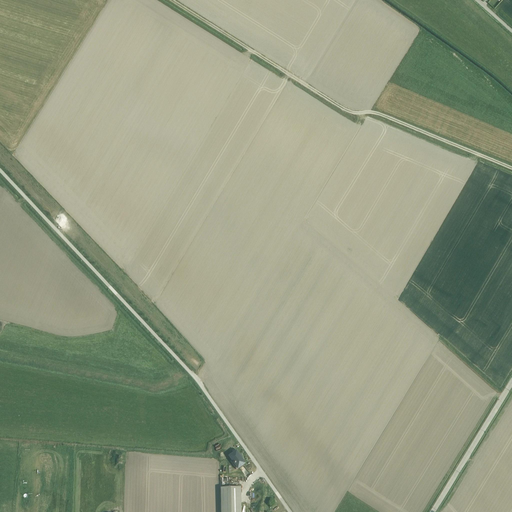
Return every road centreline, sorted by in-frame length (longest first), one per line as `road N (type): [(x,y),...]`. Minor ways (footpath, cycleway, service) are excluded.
road 1 (unclassified): [(0,169),(202,386),(290,511)]
road 2 (tertiary): [(433,511),(511,384)]
